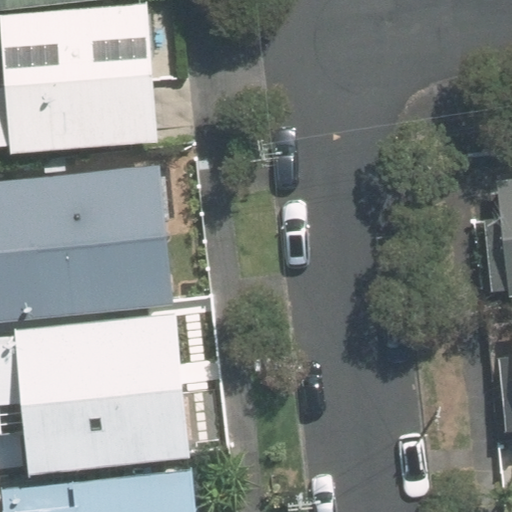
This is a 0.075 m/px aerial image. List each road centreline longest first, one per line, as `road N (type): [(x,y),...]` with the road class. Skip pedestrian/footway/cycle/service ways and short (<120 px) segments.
road 1 (residential): [(317,13),(361,511)]
road 2 (residential): [(511,4),(317,13)]
